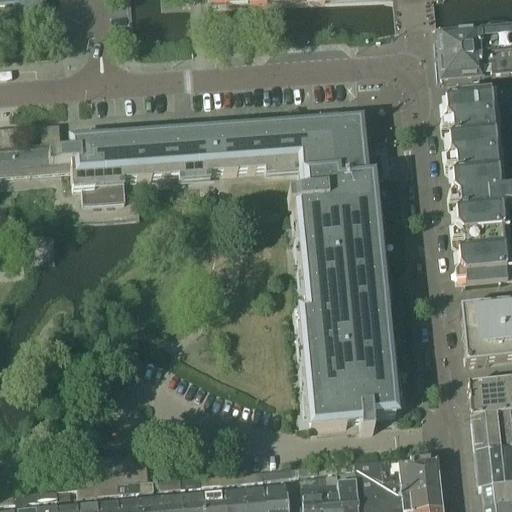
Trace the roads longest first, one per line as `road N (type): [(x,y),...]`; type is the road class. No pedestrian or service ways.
road 1 (unclassified): [(102,90),(377,68),(413,74)]
road 2 (residential): [(433,306),(461,511)]
road 3 (residential): [(416,102),(433,306)]
